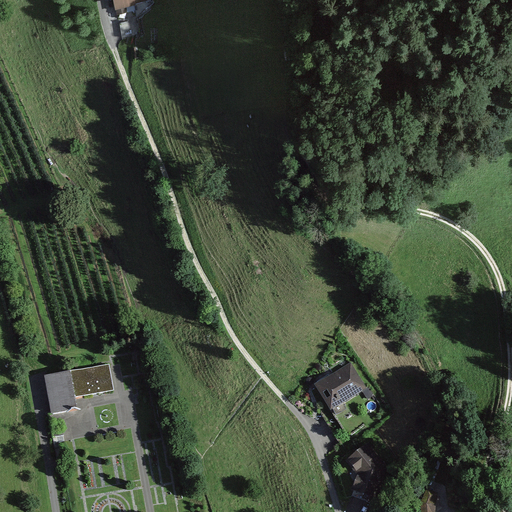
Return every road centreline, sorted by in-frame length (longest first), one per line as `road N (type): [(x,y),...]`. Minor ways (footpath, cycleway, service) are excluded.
road 1 (track): [(98,0),(202,270),(253,364),(310,426)]
road 2 (track): [(511,341),(504,283),(465,231),(440,217),(310,191)]
road 3 (track): [(280,0),(279,66),(290,130)]
